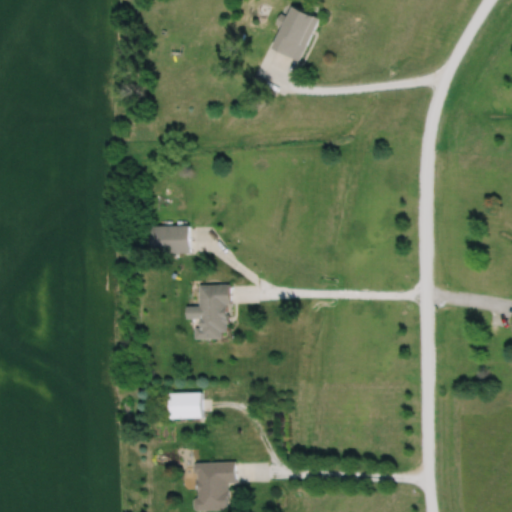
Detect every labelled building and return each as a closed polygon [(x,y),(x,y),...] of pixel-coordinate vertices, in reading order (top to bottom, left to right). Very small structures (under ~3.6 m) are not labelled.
[(295,3),(289,15),(281,11),(276,21),(284,25),(274,46),(300,59),(321,17),(295,3)] [(151,225),(151,252),(190,251),(190,224),(151,225)] [(199,284),(200,305),(186,306),(186,317),(200,317),(200,326),(194,326),(195,338),(222,338),(222,331),(227,331),(227,323),(229,323),(229,314),(227,314),(227,303),(231,303),(231,283),(199,284)] [(170,389),(171,416),(203,415),(203,389),(170,389)] [(199,495),(196,495),(194,497),(194,505),(197,508),(230,507),(230,498),(231,498),(231,487),(230,487),(230,480),(238,480),(238,459),(197,460),(194,463),(194,468),(197,471),(198,471),(199,495)]
